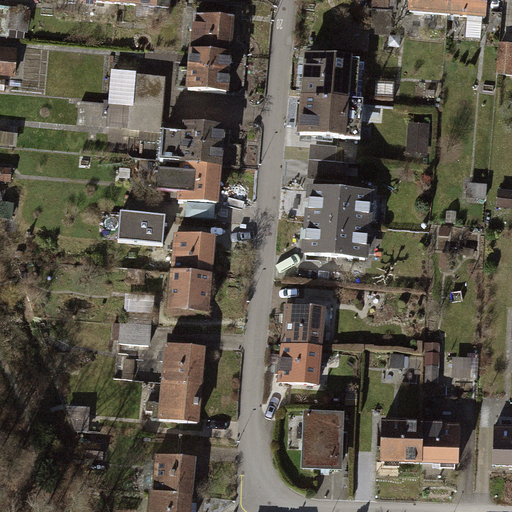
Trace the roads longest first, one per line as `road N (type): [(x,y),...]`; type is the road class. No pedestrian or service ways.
road 1 (residential): [(282,0),(247,406),(248,479),(257,498),(281,510),(337,511)]
road 2 (track): [(0,360),(54,511)]
